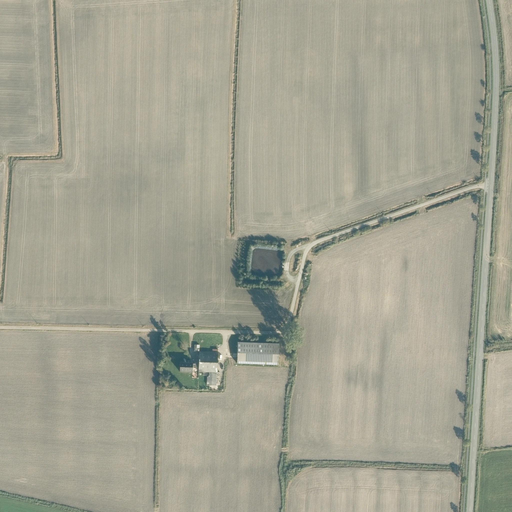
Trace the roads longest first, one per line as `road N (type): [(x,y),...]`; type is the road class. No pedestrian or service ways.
road 1 (residential): [(0,327),(274,333),(285,327),(301,260),(315,241),(491,183)]
road 2 (secondary): [(491,183),(470,511)]
road 3 (secondary): [(489,0),(497,71),(491,183)]
